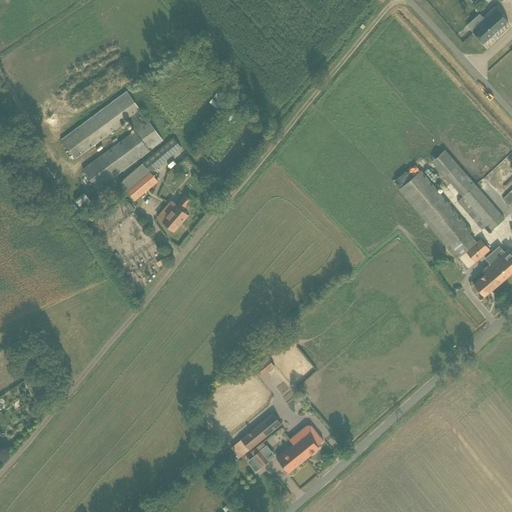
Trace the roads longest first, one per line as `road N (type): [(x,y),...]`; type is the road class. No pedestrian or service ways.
road 1 (track): [(179,258),(379,12),(397,0)]
road 2 (unclassified): [(287,511),(511,311)]
road 3 (unclassified): [(511,114),(408,0)]
road 4 (track): [(73,177),(54,160),(0,68)]
